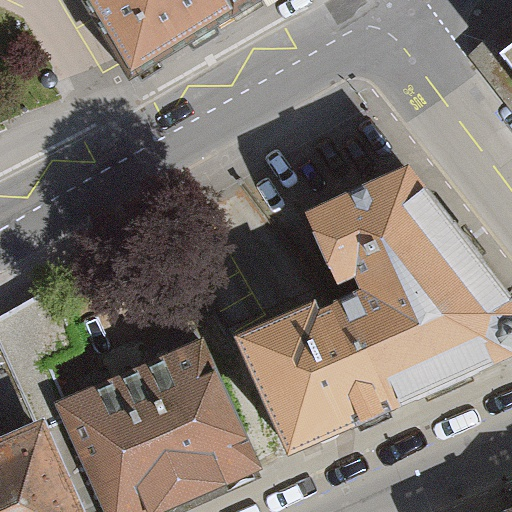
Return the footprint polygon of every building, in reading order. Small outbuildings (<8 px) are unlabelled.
[(260,0),(83,0),(130,78),(260,0)] [(511,14),(501,24),(469,56),(511,111),(511,14)] [(406,166),(304,211),(339,289),(355,282),(361,294),(320,312),(314,300),(234,336),(288,456),(373,419),(511,356),(511,296),(441,210),(406,166)] [(74,511),(107,511),(63,416),(41,369),(83,350),(54,288),(0,318),(0,353),(30,418),(74,511)] [(208,349),(63,416),(107,511),(155,511),(261,463),(208,349)] [(0,431),(30,418),(0,353),(0,431)] [(74,511),(30,418),(0,431),(0,511),(74,511)]
